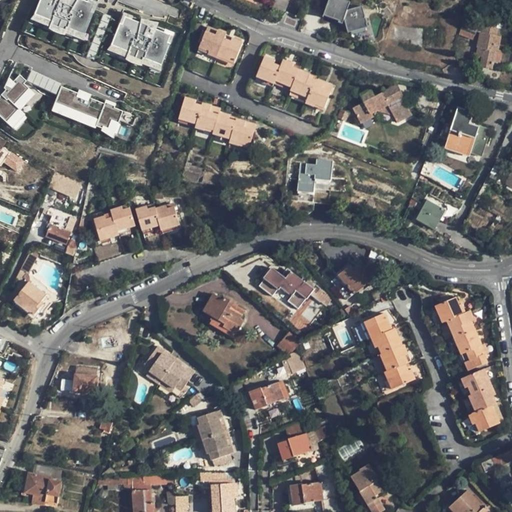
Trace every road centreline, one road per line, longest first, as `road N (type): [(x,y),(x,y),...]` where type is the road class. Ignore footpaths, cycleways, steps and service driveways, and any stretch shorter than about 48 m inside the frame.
road 1 (residential): [(0,472),(42,360),(67,331),(263,243),(348,234),(447,268),(498,269)]
road 2 (residential): [(511,98),(267,29),(208,0)]
